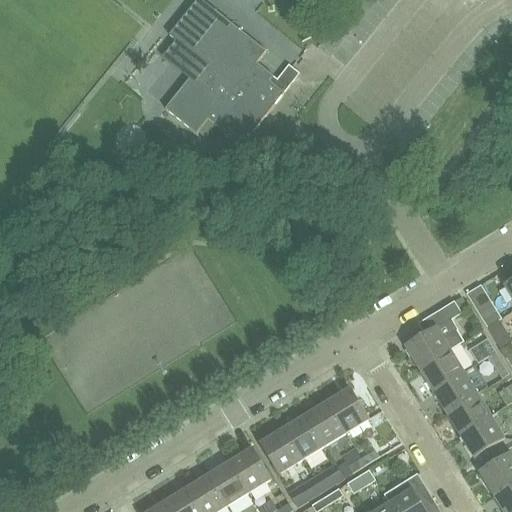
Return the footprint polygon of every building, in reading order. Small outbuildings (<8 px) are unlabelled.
[(203,0),(199,0),(171,35),(204,62),(167,109),(198,133),(209,119),(243,146),(286,92),(285,92),(298,76),(291,71),(285,78),(279,87),(255,67),(268,51),(203,0)] [(468,298),(489,332),(503,323),(482,289),(468,298)] [(447,323),(438,329),(406,349),(420,372),(452,352),(445,340),(458,332),(452,322),(462,316),(455,304),(441,313),(447,323)] [(511,347),(511,346),(499,325),(489,332),(502,353),(511,347)] [(481,343),(490,358),(498,353),(488,339),(481,343)] [(420,372),(434,393),(465,373),(452,352),(420,372)] [(505,366),(498,353),(490,358),(498,370),(505,366)] [(434,393),(447,415),(479,395),(465,373),(434,393)] [(511,401),(511,384),(501,392),(508,404),(511,401)] [(329,404),(348,436),(371,422),(352,391),(329,404)] [(447,415),(461,437),(493,417),(479,395),(447,415)] [(307,418),(326,449),(348,436),(329,404),(307,418)] [(506,439),(493,417),(461,437),(475,459),(506,439)] [(285,431),(304,462),(326,449),(307,418),(285,431)] [(285,431),(263,444),(282,476),(304,462),(285,431)] [(231,464),(251,496),(274,482),(254,450),(231,464)] [(376,450),(362,458),(366,466),(381,457),(376,450)] [(479,474),(493,497),(511,484),(511,455),(511,454),(479,474)] [(349,467),(353,474),(366,466),(362,458),(349,467)] [(210,477),(230,510),(251,496),(231,464),(210,477)] [(361,486),(374,477),(369,470),(356,479),(361,486)] [(418,475),(385,496),(391,504),(395,511),(426,511),(436,505),(418,475)] [(188,491),(201,511),(225,511),(230,510),(210,477),(188,491)] [(333,477),(319,485),(323,492),(337,484),(333,477)] [(324,494),(323,492),(319,485),(314,479),(289,494),(299,510),(324,494)] [(511,511),(511,484),(493,497),(502,511),(511,511)] [(340,489),(326,497),(330,504),(344,496),(340,489)] [(166,504),(170,511),(201,511),(188,491),(166,504)] [(326,497),(313,505),(316,511),(318,511),(330,504),(326,497)] [(260,511),(274,511),(277,511),(271,501),(258,509),(260,511)]
